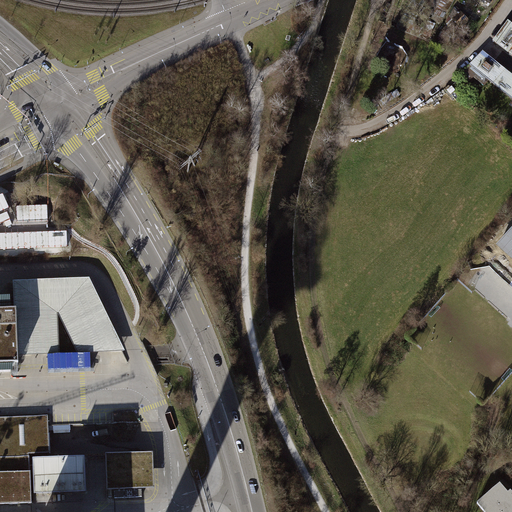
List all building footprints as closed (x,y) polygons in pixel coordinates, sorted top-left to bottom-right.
[(506,51),(511,43),(511,21),(494,40),(506,51)] [(511,98),(511,73),(483,51),(471,67),(511,98)] [(511,230),(499,244),(511,256),(511,230)] [(11,273),(0,273),(0,296),(12,296),(11,273)] [(79,282),(15,284),(16,314),(18,354),(58,352),(57,314),(59,314),(78,352),(122,350),(92,290),(87,285),(79,282)] [(16,314),(0,314),(0,366),(18,366),(18,354),(16,314)] [(111,407),(50,410),(51,424),(112,422),(111,407)] [(48,415),(0,417),(0,457),(29,457),(29,455),(50,454),(48,415)] [(153,453),(106,455),(107,487),(154,485),(153,453)] [(0,505),(32,504),(31,472),(30,472),(29,457),(0,457),(0,505)] [(85,493),(84,457),(33,459),(34,495),(85,493)] [(511,511),(511,495),(508,491),(505,493),(498,484),(475,503),(482,511),(511,511)]
